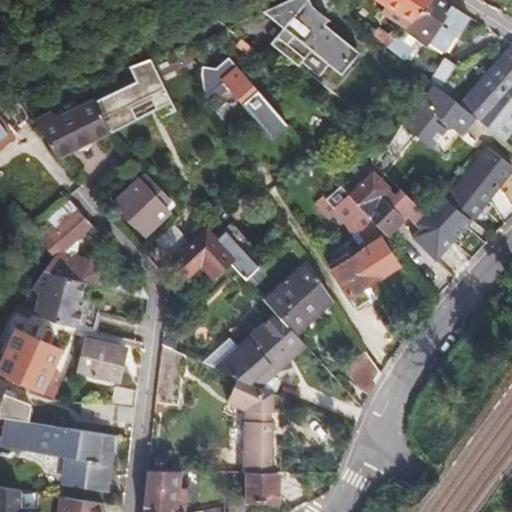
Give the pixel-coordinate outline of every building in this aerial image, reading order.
[(326,16),(300,0),(284,0),(263,10),(282,24),(269,40),(297,62),(299,59),(318,74),(328,62),(340,71),(358,49),(322,21),(326,16)] [(468,15),(445,0),(426,0),(411,17),(405,23),(389,35),(381,41),(396,53),(404,60),(413,46),(412,46),(417,38),(430,47),(433,42),(444,49),(457,28),(459,29),(468,15)] [(385,0),(411,17),(426,0),(385,0)] [(254,32),(269,39),(277,22),(262,15),(254,32)] [(371,21),(365,29),(381,41),(389,35),(371,21)] [(511,81),(511,43),(456,100),(461,104),(471,112),(477,117),(485,109),(511,81)] [(427,77),(438,86),(455,65),(443,56),(437,64),(431,72),(427,77)] [(137,82),(97,102),(110,127),(112,132),(113,131),(114,132),(158,110),(164,120),(178,113),(151,59),(130,69),(137,82)] [(431,72),(437,64),(432,60),(426,67),(431,72)] [(268,99),(237,64),(222,78),(252,113),(268,99)] [(438,86),(427,77),(412,100),(409,111),(402,122),(401,123),(414,133),(416,136),(436,111),(459,128),(471,112),(461,104),(456,100),(438,86)] [(511,81),(485,109),(477,117),(500,136),(507,127),(511,121),(511,81)] [(47,110),(33,117),(47,143),(60,158),(112,133),(112,132),(110,127),(97,102),(95,99),(77,110),(73,121),(62,117),(47,110)] [(77,110),(62,117),(73,121),(77,110)] [(0,144),(12,136),(0,120),(0,144)] [(414,133),(401,123),(383,150),(394,159),(414,133)] [(511,166),(511,164),(488,146),(447,200),(471,220),(511,166)] [(412,222),(423,211),(401,189),(398,192),(377,168),(350,192),(365,208),(366,207),(388,231),(401,219),(405,215),(412,222)] [(132,221),(143,233),(168,211),(164,207),(172,200),(148,174),(141,180),(140,180),(115,201),(125,212),(132,221)] [(386,232),(365,208),(350,192),(341,182),(326,196),(323,192),(316,199),(330,213),(336,207),(348,221),(356,238),(364,251),(381,238),(380,237),(386,232)] [(447,200),(439,195),(423,211),(412,222),(420,229),(411,238),(434,260),(471,220),(447,200)] [(42,242),(55,258),(88,271),(148,297),(144,287),(137,273),(109,260),(105,267),(84,257),(86,253),(78,244),(68,248),(65,243),(72,237),(90,221),(69,198),(42,223),(42,242)] [(132,221),(125,212),(123,214),(130,223),(132,221)] [(170,220),(152,237),(170,258),(172,256),(189,241),(170,220)] [(189,241),(172,256),(188,274),(205,259),(217,273),(233,259),(248,277),(261,266),(224,225),(213,237),(204,226),(189,241)] [(78,244),(72,237),(65,243),(68,248),(78,244)] [(351,253),(333,266),(361,307),(371,301),(363,288),(399,264),(381,238),(364,251),(355,257),(351,253)] [(88,271),(55,258),(43,273),(47,290),(39,305),(56,322),(97,332),(101,314),(108,316),(111,304),(104,302),(92,299),(82,297),(88,271)] [(278,310),(297,331),(336,299),(311,259),(267,298),(278,310)] [(27,293),(22,300),(33,311),(38,304),(27,293)] [(239,378),(248,381),(268,362),(274,368),(305,340),(297,331),(278,310),(241,343),(214,367),(239,378)] [(97,332),(104,334),(108,316),(101,314),(97,332)] [(18,325),(0,361),(0,365),(41,386),(61,346),(18,325)] [(198,360),(214,367),(241,343),(230,331),(198,360)] [(84,339),(78,368),(118,377),(124,349),(84,339)] [(162,347),(158,387),(176,389),(180,353),(162,345),(162,347)] [(365,395),(377,375),(368,351),(351,363),(365,395)] [(248,381),(255,384),(274,368),(268,362),(248,381)] [(11,384),(0,378),(0,414),(7,416),(26,419),(31,408),(6,394),(11,384)] [(272,410),(273,392),(255,384),(248,381),(239,378),(230,404),(245,409),(246,462),(272,462),(272,418),(267,417),(267,410),(272,410)] [(111,402),(130,405),(135,407),(138,388),(114,383),(111,402)] [(104,400),(82,401),(80,414),(127,422),(130,405),(111,402),(104,400)] [(105,487),(114,435),(26,419),(7,416),(4,441),(66,452),(61,479),(105,487)] [(246,462),(246,471),(272,471),(272,462),(246,462)] [(167,472),(148,471),(143,509),(143,510),(157,511),(159,511),(162,487),(181,485),(182,471),(167,472)] [(246,471),(244,471),(244,496),(244,501),(277,500),(277,471),(272,471),(246,471)] [(37,511),(38,491),(0,484),(0,511),(37,511)] [(159,511),(183,511),(186,485),(181,485),(162,487),(159,511)] [(101,511),(104,503),(61,495),(58,511),(101,511)] [(228,511),(243,511),(244,501),(244,496),(229,496),(228,511)]
